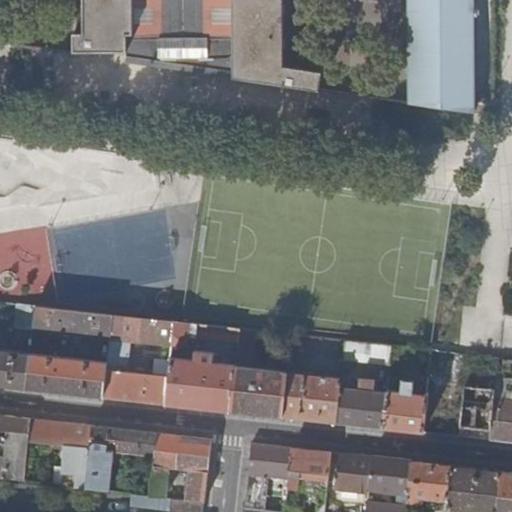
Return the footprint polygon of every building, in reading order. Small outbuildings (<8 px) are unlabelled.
[(85,0),(85,36),(76,36),(77,54),(129,54),(129,62),(318,90),(321,72),(283,67),(282,0),(85,0)] [(407,0),(408,102),(473,112),(474,91),(474,17),(473,0),(407,0)] [(336,85),(335,92),(357,95),(358,88),(336,85)] [(33,331),(35,306),(16,304),(14,329),(33,331)] [(110,340),(113,314),(35,306),(33,331),(74,336),(74,340),(80,341),(80,336),(110,340)] [(169,371),(170,358),(172,345),(174,321),(113,314),(110,340),(108,357),(127,359),(129,340),(157,344),(155,369),(169,371)] [(188,337),(237,342),(238,328),(174,321),(172,345),(187,347),(188,337)] [(288,355),(343,360),(345,340),(291,334),(288,355)] [(389,366),(391,345),(345,340),(343,360),(352,361),(366,362),(389,366)] [(0,384),(27,388),(31,354),(0,350),(0,384)] [(465,375),(467,354),(431,350),(429,371),(434,371),(465,375)] [(166,403),(231,411),(235,366),(212,363),(213,354),(194,351),(193,361),(170,358),(169,371),(169,376),(166,403)] [(27,388),(103,396),(106,369),(107,363),(31,354),(27,388)] [(107,363),(106,369),(126,371),(127,359),(108,357),(107,363)] [(231,411),(282,416),(287,372),(235,366),(231,411)] [(282,416),(336,422),(340,387),(341,378),(319,376),(320,369),(314,368),(313,375),(287,372),(282,416)] [(103,396),(166,403),(169,376),(146,373),(126,371),(106,369),(103,396)] [(386,393),(382,427),(422,432),(426,396),(412,394),(414,380),(390,378),(388,392),(386,392),(386,393)] [(340,387),(336,422),(382,427),(386,393),(373,392),(375,381),(359,379),(358,390),(340,387)] [(493,400),(493,390),(464,386),(463,397),(459,426),(490,430),(493,400)] [(426,396),(422,432),(458,436),(459,426),(463,397),(427,393),(426,396)] [(511,402),(493,400),(490,430),(488,439),(511,442),(511,402)] [(0,456),(0,478),(24,481),(28,439),(29,418),(0,414),(0,430),(6,431),(3,457),(0,456)] [(91,425),(29,418),(28,439),(65,443),(61,486),(85,488),(91,425)] [(113,449),(154,454),(156,432),(91,425),(85,488),(109,491),(113,449)] [(188,469),(185,500),(204,502),(211,438),(156,432),(154,454),(150,496),(166,498),(169,467),(188,469)] [(253,474),(257,474),(287,478),(288,470),(290,447),(256,443),(253,473),(253,474)] [(330,452),(290,447),(288,470),(328,474),(330,452)] [(334,488),(368,491),(368,489),(368,486),(372,456),(337,452),(334,488)] [(372,456),(368,486),(400,489),(399,503),(367,500),(365,511),(404,511),(405,511),(406,502),(410,460),(372,456)] [(410,460),(406,502),(425,504),(425,498),(447,500),(450,465),(410,460)] [(450,465),(447,500),(446,508),(464,510),(463,511),(470,511),(471,511),(476,511),(494,511),(499,470),(450,465)] [(288,470),(287,478),(286,488),(326,493),(328,474),(288,470)] [(511,511),(511,471),(499,470),(494,511),(511,511)] [(247,472),(245,489),(255,490),(257,474),(253,474),(253,473),(247,472)] [(285,504),(284,511),(293,511),(324,511),(325,504),(285,500),(285,504)] [(276,502),(275,510),(284,511),(285,504),(276,502)]
